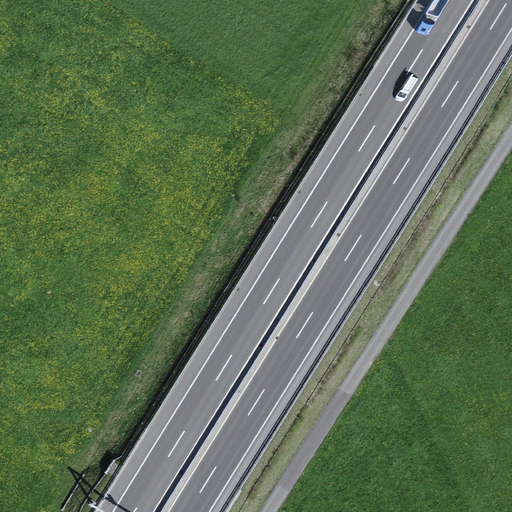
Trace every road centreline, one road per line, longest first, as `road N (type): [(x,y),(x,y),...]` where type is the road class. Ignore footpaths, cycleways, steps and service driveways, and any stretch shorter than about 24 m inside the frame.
road 1 (motorway): [(453,0),(134,511)]
road 2 (motorway): [(189,511),(508,0)]
road 3 (track): [(511,134),(263,511)]
